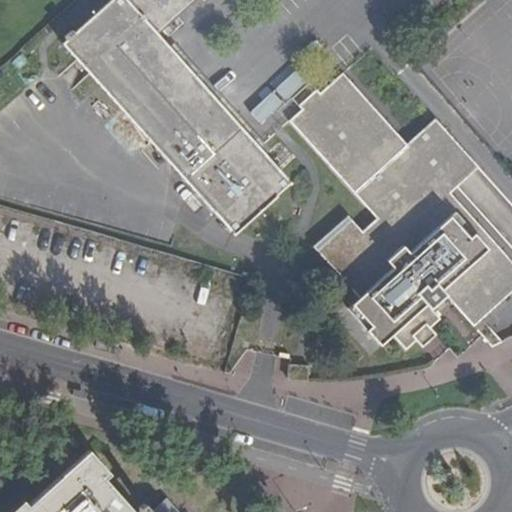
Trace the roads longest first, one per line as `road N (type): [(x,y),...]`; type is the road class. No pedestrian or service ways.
road 1 (residential): [(403,461),(0,347)]
road 2 (unknown): [(277,309),(304,176),(196,44)]
